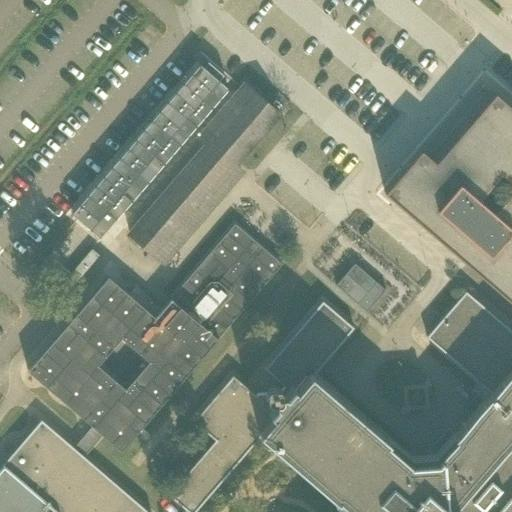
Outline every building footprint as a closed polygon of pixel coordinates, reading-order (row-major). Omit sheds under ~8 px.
[(72,213),(100,237),(228,88),(200,63),(72,213)] [(129,233),(164,263),(236,179),(244,170),(236,164),(279,114),(245,84),(199,138),(206,144),(129,233)] [(511,107),(495,92),(435,161),(421,149),(384,192),(511,302),(511,107)] [(108,276),(27,370),(93,427),(104,436),(121,451),(282,264),(260,245),(235,223),(210,252),(229,268),(213,286),(195,270),(154,316),(108,276)] [(386,290),(355,264),(336,285),(367,312),(386,290)] [(511,511),(511,330),(466,291),(426,337),(491,392),(453,436),(455,437),(436,459),(410,461),(388,442),(389,440),(313,375),(354,327),(322,301),(264,368),(283,385),(279,390),(262,391),(252,392),(233,375),(203,410),(209,416),(200,427),(215,440),(168,494),(188,511),(194,511),(261,435),(337,501),(339,499),(354,511),(148,511),(85,457),(104,436),(93,427),(74,448),(41,420),(0,467),(0,511),(511,511)]
